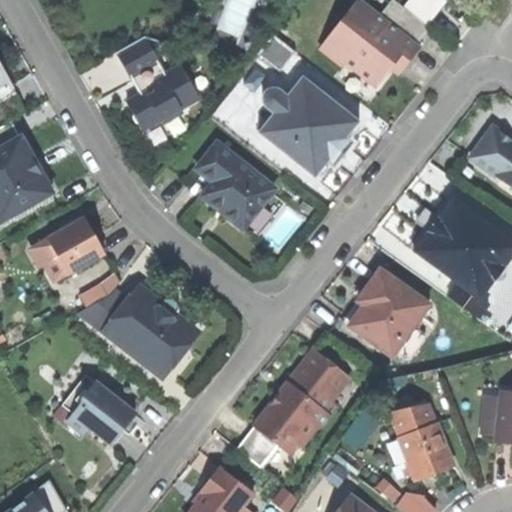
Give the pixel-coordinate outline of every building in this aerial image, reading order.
[(322,47),(366,80),(376,68),(386,76),(391,68),(399,58),(408,64),(433,31),(424,24),(403,8),(391,0),(390,0),(378,17),(356,1),(322,47)] [(417,0),(408,0),(403,8),(424,24),(433,12),(417,0)] [(417,0),(433,12),(442,0),(417,0)] [(257,53),(281,71),(295,53),(271,35),(257,53)] [(136,115),(143,129),(162,119),(165,124),(183,114),(180,109),(199,99),(180,66),(165,74),(154,54),(157,40),(143,36),(116,51),(140,94),(128,101),(136,115)] [(404,70),(408,64),(399,58),(391,68),(401,75),(404,70)] [(0,102),(15,94),(1,69),(0,67),(0,102)] [(378,88),(386,76),(376,68),(366,80),(378,88)] [(259,133),(315,178),(334,153),(358,123),(302,79),(287,98),(274,88),(268,89),(262,97),(261,103),(274,113),(259,133)] [(0,223),(51,194),(31,159),(10,122),(0,127),(0,223)] [(471,160),(511,189),(511,143),(493,129),(471,160)] [(223,214),(242,230),(274,191),(218,145),(197,170),(213,183),(202,197),(223,214)] [(428,232),(413,251),(458,284),(448,297),(478,319),(488,305),(479,299),(511,253),(511,243),(452,199),(438,218),(428,232)] [(415,223),(428,232),(438,218),(426,209),(420,217),(415,223)] [(48,241),(67,275),(103,255),(94,239),(85,221),(48,241)] [(55,282),(67,275),(48,241),(36,247),(55,282)] [(350,328),(393,359),(398,353),(409,361),(424,339),(413,332),(431,307),(381,271),(369,288),(378,294),(368,309),(365,307),(350,328)] [(160,377),(197,331),(168,309),(143,288),(130,304),(115,292),(81,314),(160,377)] [(359,303),(365,307),(368,309),(378,294),(369,288),(364,296),(359,303)] [(274,400),(236,450),(260,469),(277,446),(301,447),(316,427),(320,430),(338,405),(332,400),(348,379),(311,351),(274,400)] [(90,428),(112,446),(124,432),(136,417),(86,376),(62,406),(74,415),(68,423),(84,435),(90,428)] [(511,390),(504,389),(497,443),(511,444),(511,390)] [(433,426),(398,443),(420,484),(440,473),(454,466),(433,426)] [(190,511),(238,511),(243,507),(253,494),(218,467),(200,491),(205,494),(197,504),(190,511)] [(68,511),(48,484),(7,511),(68,511)] [(408,511),(441,511),(442,511),(413,488),(399,504),(408,511)] [(371,511),(350,495),(336,511),(371,511)]
